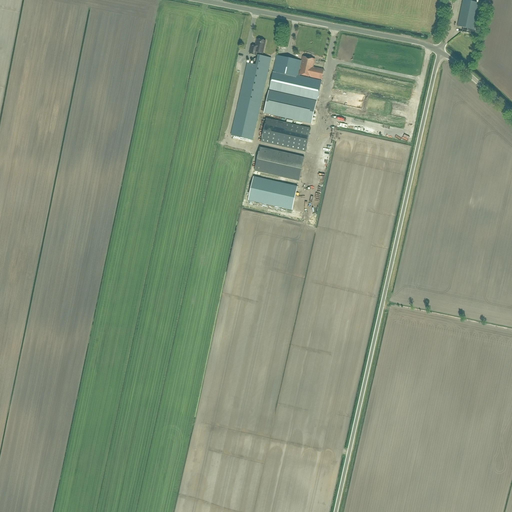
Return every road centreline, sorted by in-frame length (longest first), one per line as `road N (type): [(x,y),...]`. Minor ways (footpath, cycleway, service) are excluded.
road 1 (unclassified): [(334,511),(439,50)]
road 2 (unclassified): [(439,50),(197,0)]
